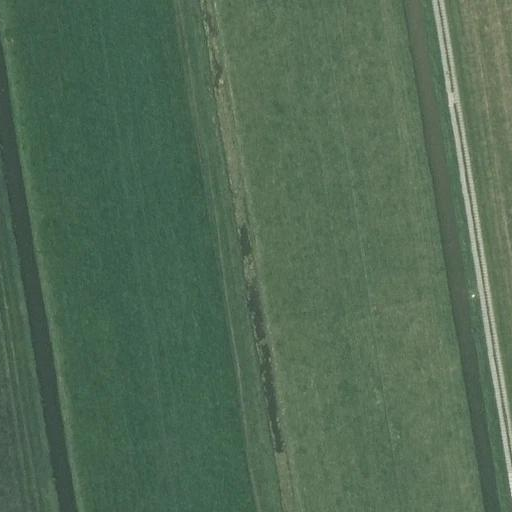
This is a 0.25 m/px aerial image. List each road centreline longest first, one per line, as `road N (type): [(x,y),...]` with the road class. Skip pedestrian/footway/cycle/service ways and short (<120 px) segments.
road 1 (track): [(258,511),(175,0)]
road 2 (track): [(436,0),(511,461)]
